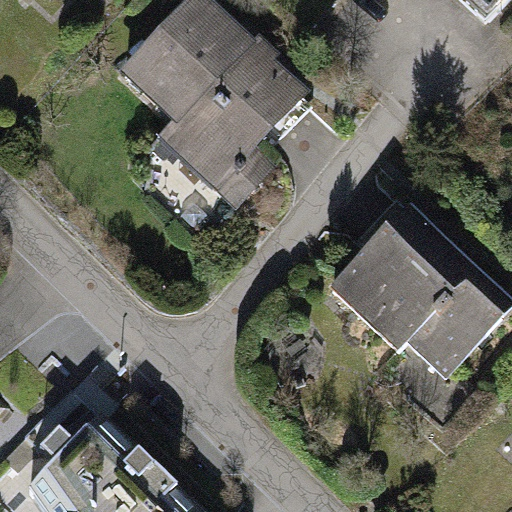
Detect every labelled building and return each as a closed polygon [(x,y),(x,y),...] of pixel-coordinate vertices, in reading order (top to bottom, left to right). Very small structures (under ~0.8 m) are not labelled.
[(250,48),(200,0),(199,0),(127,76),(176,122),(165,135),(220,186),(224,182),(243,200),(268,173),(249,155),(304,98),(262,59),(257,64),(245,53),(250,48)] [(466,0),(490,22),(511,0),(466,0)] [(450,249),(410,212),(333,293),(400,355),(414,340),(452,375),(511,310),(511,307),(473,271),(464,281),(441,259),(450,249)] [(196,511),(102,420),(30,495),(43,511),(196,511)] [(39,454),(26,441),(5,462),(18,475),(39,454)]
